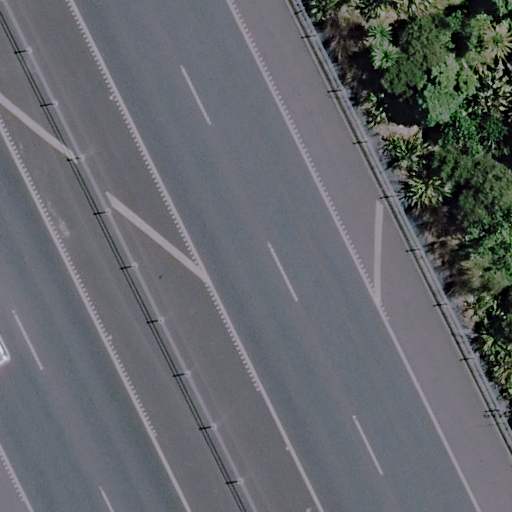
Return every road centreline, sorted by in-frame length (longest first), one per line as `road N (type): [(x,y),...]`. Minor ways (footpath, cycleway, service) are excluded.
road 1 (motorway): [(157,0),(408,511)]
road 2 (motorway): [(104,511),(0,299)]
